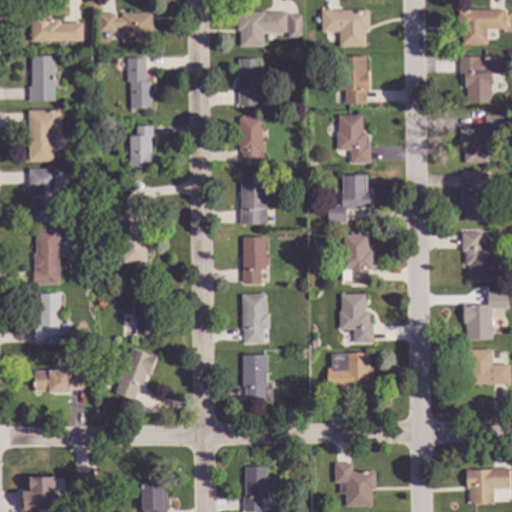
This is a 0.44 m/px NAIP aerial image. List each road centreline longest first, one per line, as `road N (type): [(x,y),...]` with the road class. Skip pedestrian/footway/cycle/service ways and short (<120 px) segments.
road 1 (residential): [(204,511),(198,0)]
road 2 (residential): [(419,511),(413,0)]
road 3 (residential): [(511,431),(0,435)]
